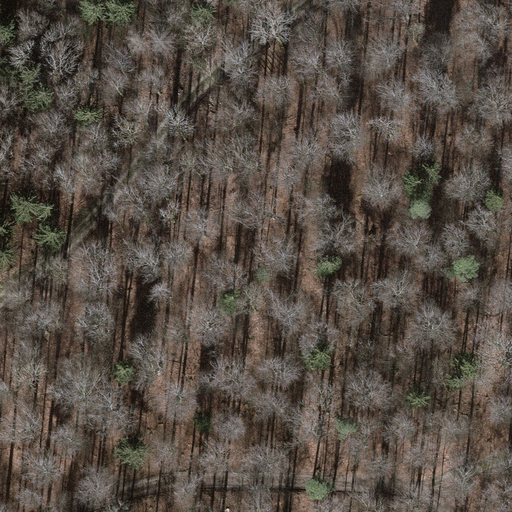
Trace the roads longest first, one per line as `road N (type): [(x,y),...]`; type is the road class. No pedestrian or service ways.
road 1 (track): [(314,0),(235,54),(61,250),(0,298)]
road 2 (track): [(441,511),(427,491),(396,484),(278,479),(191,481),(71,511)]
